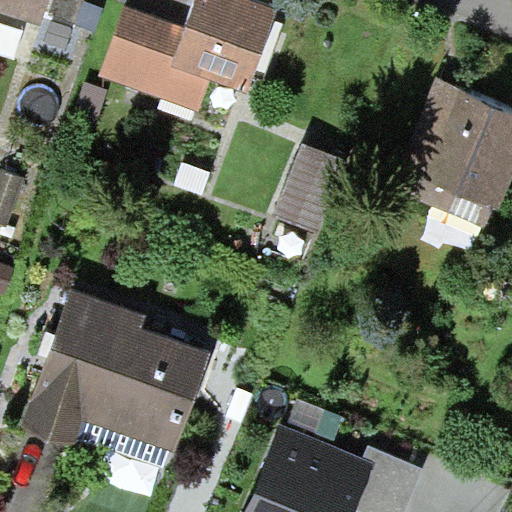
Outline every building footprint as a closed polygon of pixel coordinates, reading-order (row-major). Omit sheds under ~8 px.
[(0,0),(45,14),(47,7),(49,0),(0,0)] [(80,0),(49,0),(47,7),(75,16),(80,0)] [(124,0),(123,0),(99,67),(198,104),(212,66),(243,77),(272,0),(189,0),(182,21),(124,0)] [(511,99),(439,71),(405,161),(417,165),(408,188),(483,217),(491,196),(500,199),(511,168),(511,99)] [(300,135),(272,206),(318,224),(345,153),(300,135)] [(0,161),(0,215),(7,218),(24,170),(0,161)] [(0,256),(0,289),(4,291),(15,262),(0,256)] [(69,273),(20,414),(76,433),(84,410),(173,441),(210,337),(144,314),(148,301),(69,273)] [(372,424),(293,391),(242,511),(347,511),(353,499),(370,506),(367,511),(399,511),(420,461),(366,438),(372,424)]
